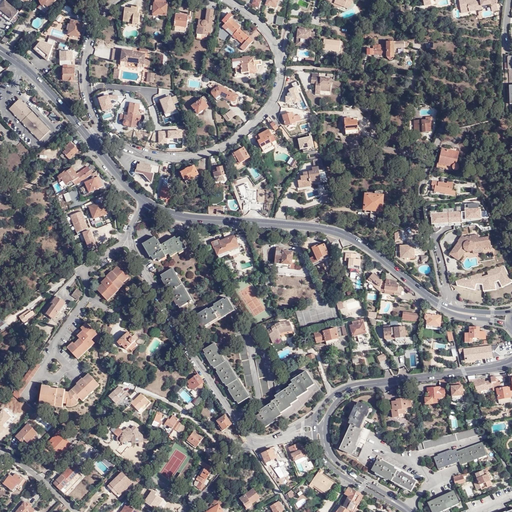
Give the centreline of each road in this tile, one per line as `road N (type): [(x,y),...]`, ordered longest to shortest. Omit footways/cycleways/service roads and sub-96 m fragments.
road 1 (primary): [(441,305),(336,231),(201,219),(145,200)]
road 2 (residential): [(250,445),(134,262),(129,229),(145,200)]
road 3 (residential): [(152,154),(214,151),(245,134),(274,101),(277,54)]
road 4 (unclassified): [(441,305),(420,188),(442,126)]
road 5 (tertiary): [(510,363),(367,384)]
road 6 (residential): [(84,87),(144,95),(154,119),(152,154)]
road 7 (tertiary): [(315,437),(343,476),(406,510)]
